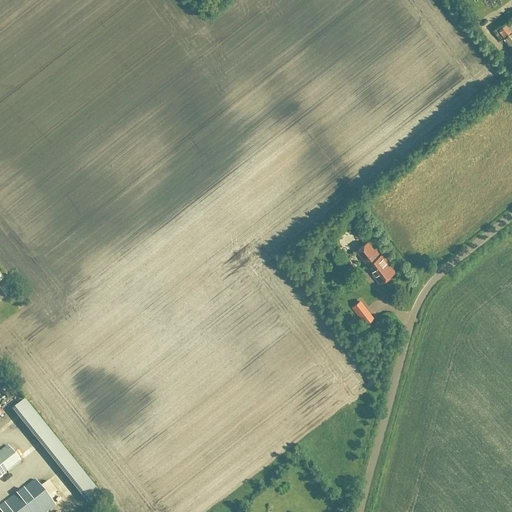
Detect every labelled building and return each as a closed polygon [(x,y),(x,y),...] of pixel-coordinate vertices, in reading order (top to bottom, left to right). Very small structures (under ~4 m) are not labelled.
[(504,40),(511,34),(506,26),(498,32),(504,40)] [(380,285),(396,273),(382,254),(380,256),(369,242),(356,252),(367,266),(366,267),(380,285)] [(359,303),(352,308),(365,326),(372,320),(359,303)] [(25,400),(16,404),(22,417),(31,413),(25,400)] [(0,478),(21,462),(10,448),(0,455),(0,478)] [(0,511),(48,511),(56,506),(35,480),(0,508),(0,511)] [(48,493),(55,488),(50,480),(43,484),(48,493)]
